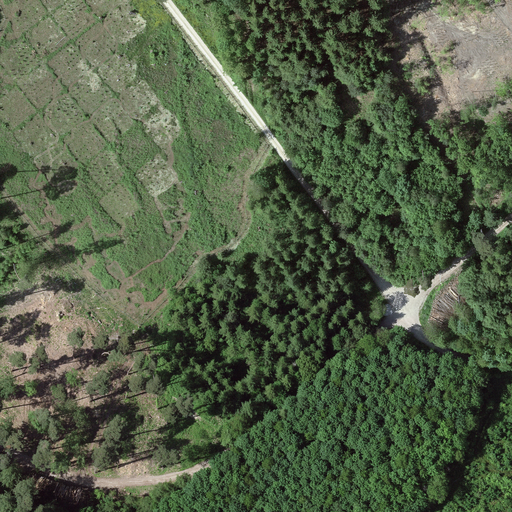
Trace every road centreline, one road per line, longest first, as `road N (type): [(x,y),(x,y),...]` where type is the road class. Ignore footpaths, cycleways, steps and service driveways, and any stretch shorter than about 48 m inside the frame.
road 1 (track): [(168,0),(421,332),(460,356),(511,361)]
road 2 (track): [(402,310),(203,470)]
road 3 (track): [(0,443),(84,479),(203,470)]
road 4 (track): [(402,310),(511,219)]
